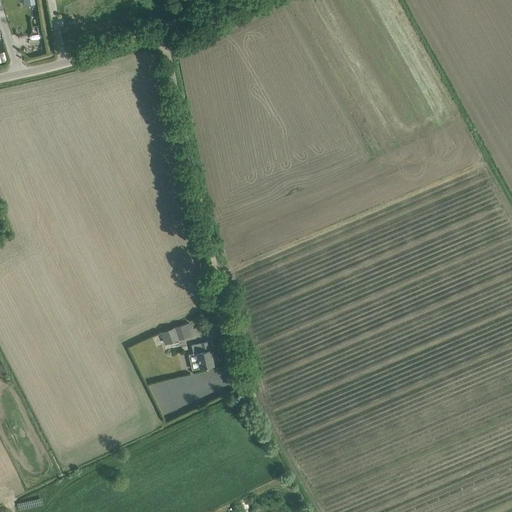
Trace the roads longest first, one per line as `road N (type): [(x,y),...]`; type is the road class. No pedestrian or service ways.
road 1 (unclassified): [(233,287),(178,23)]
road 2 (unclassified): [(0,79),(178,23)]
